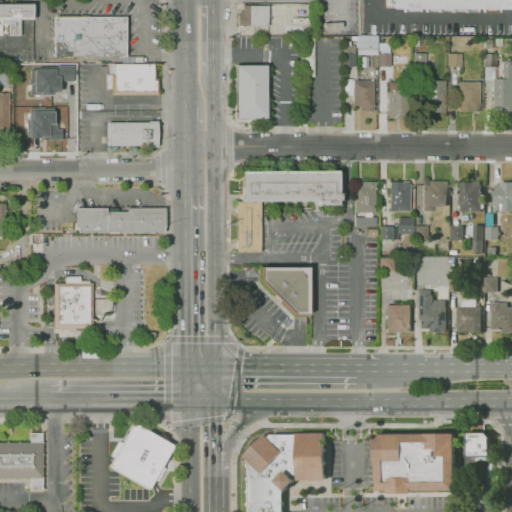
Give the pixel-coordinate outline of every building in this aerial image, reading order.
[(499,13),(403,12),(403,9),(392,9),(392,0),(511,0),(511,5),(509,5),(509,10),(499,10),(499,13)] [(0,4),(32,4),(32,19),(20,19),(20,35),(9,35),(9,22),(1,22),(1,35),(0,35),(0,4)] [(268,5),(268,25),(237,25),(237,13),(243,13),(243,5),(268,5)] [(55,57),(54,14),(129,14),(129,38),(129,56),(89,56),(55,57)] [(282,25),(305,25),(305,36),(282,35),(282,25)] [(377,35),(356,35),(356,54),(377,54),(377,35)] [(314,38),(313,77),(295,77),(296,38),(314,38)] [(376,66),(389,66),(390,43),(377,43),(376,66)] [(446,64),(453,64),(453,65),(458,65),(458,53),(447,53),(446,64)] [(492,78),(492,110),(511,110),(511,60),(502,60),(502,78),(492,78)] [(112,62),(157,62),(156,93),(112,93),(112,62)] [(268,64),(267,119),(237,118),(237,64),(268,64)] [(59,81),(75,81),(75,67),(32,67),(32,93),(59,94),(59,81)] [(372,79),(351,80),(352,109),(372,109),(372,79)] [(442,112),(444,80),(423,79),(422,111),(442,112)] [(477,111),(478,81),(457,81),(456,111),(477,111)] [(403,82),(386,82),(385,118),(402,119),(403,82)] [(8,93),(0,93),(0,132),(7,132),(8,93)] [(60,139),(61,129),(53,129),(54,109),(28,109),(28,138),(60,139)] [(107,146),(107,121),(157,121),(157,145),(107,146)] [(242,172),(338,172),(338,205),(317,205),(317,201),(261,201),(242,201),(242,172)] [(388,210),(409,210),(408,180),(387,181),(388,210)] [(445,205),(444,180),(421,180),(421,210),(430,210),(430,206),(445,205)] [(479,181),(457,181),(458,211),(480,210),(479,181)] [(511,181),(492,181),(492,210),(511,210),(511,181)] [(374,182),(353,182),(353,211),(364,211),(364,217),(353,217),(354,226),(375,226),(374,182)] [(261,252),(237,252),(237,202),(242,201),(261,201),(261,252)] [(163,208),(163,232),(76,232),(76,227),(74,227),(74,207),(105,207),(105,211),(126,211),(126,208),(163,208)] [(395,217),(396,232),(412,232),(411,216),(395,217)] [(470,253),(481,253),(482,224),(471,224),(470,253)] [(390,239),(391,226),(379,225),(378,237),(390,239)] [(449,239),(461,239),(462,225),(449,225),(449,239)] [(484,226),(484,239),(497,239),(497,226),(484,226)] [(259,267),(307,267),(307,314),(292,314),(259,281),(259,267)] [(111,314),(91,314),(91,328),(52,328),(52,282),(63,282),(63,276),(79,276),(79,280),(87,280),(87,282),(91,282),(91,298),(111,298),(111,314)] [(483,291),(496,291),(496,277),(483,277),(483,291)] [(418,289),(418,330),(444,330),(444,299),(430,299),(430,289),(418,289)] [(456,332),(478,332),(479,298),(456,298),(456,332)] [(511,332),(511,303),(490,303),(489,327),(500,327),(499,332),(511,332)] [(410,304),(385,304),(385,332),(410,332),(410,304)] [(131,422),(173,446),(161,466),(164,467),(156,480),(153,479),(147,489),(107,466),(113,456),(110,454),(117,440),(120,442),(131,422)] [(486,431),(489,434),(490,456),(465,457),(465,432),(486,431)] [(0,442),(28,442),(28,432),(41,432),(41,490),(28,490),(28,478),(0,478),(0,442)] [(374,434),(454,433),(455,490),(411,490),(412,493),(387,493),(387,490),(375,491),(374,434)] [(281,511),(281,492),(293,481),(323,481),(322,435),(269,435),(266,438),(263,435),(241,457),(244,461),(242,463),(242,511),(281,511)]
